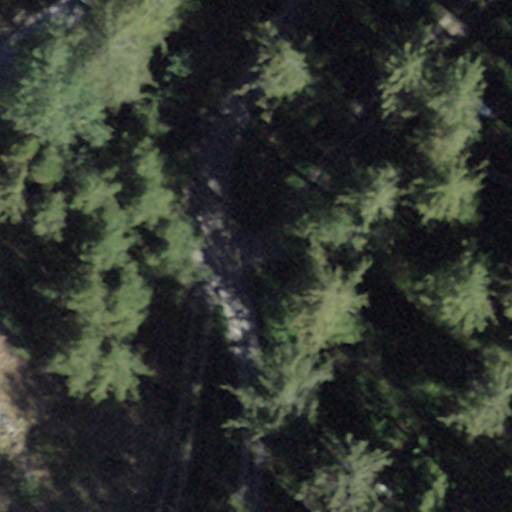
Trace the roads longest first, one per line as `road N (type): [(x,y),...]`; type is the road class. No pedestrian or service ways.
road 1 (track): [(242,511),(252,456),(252,357),(217,202),(222,145),(260,55),(297,0)]
road 2 (track): [(225,255),(287,216),(489,0)]
road 3 (track): [(225,255),(190,312),(137,511)]
road 4 (tertiary): [(0,78),(91,0)]
